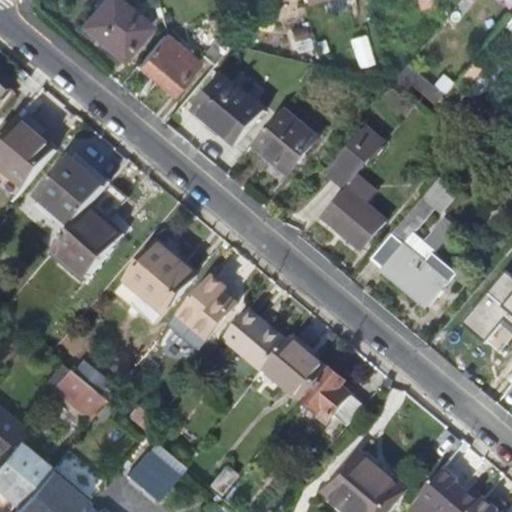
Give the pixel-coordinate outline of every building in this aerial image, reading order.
[(152,29),(116,0),(110,0),(87,29),(126,61),(152,29)] [(200,64),(166,36),(139,68),(172,96),(200,64)] [(405,65),(395,77),(408,88),(413,82),(418,75),(405,65)] [(418,75),(413,82),(423,90),(428,84),(418,75)] [(270,110),(228,76),(198,111),(240,146),(270,110)] [(321,139),(287,111),(257,146),(291,176),(321,139)] [(0,142),(0,179),(20,197),(58,153),(42,139),(44,136),(22,117),(0,142)] [(353,183),(361,173),(374,157),(383,146),(387,141),(370,127),(337,169),(353,183)] [(387,150),(383,146),(374,157),(378,160),(387,150)] [(75,156),(69,163),(86,178),(92,171),(75,156)] [(95,168),(92,171),(86,178),(69,163),(40,197),(76,227),(111,186),(113,184),(95,168)] [(380,189),(361,173),(353,183),(337,169),(332,175),(347,188),(350,187),(370,202),(380,189)] [(129,202),(111,186),(76,227),(54,253),(89,282),(115,251),(98,237),(129,202)] [(390,220),(370,202),(350,187),(347,188),(326,215),(365,249),(390,220)] [(417,207),(373,260),(431,309),(451,284),(405,245),(430,217),(417,207)] [(439,247),(461,231),(452,218),(429,233),(439,247)] [(199,277),(161,245),(130,281),(168,314),(199,277)] [(511,271),(477,311),(503,333),(511,322),(511,271)] [(229,290),(214,278),(182,316),(211,340),(234,314),(219,301),(225,295),(229,290)] [(63,301),(40,281),(29,293),(53,313),(63,301)] [(225,295),(219,301),(234,314),(239,307),(225,295)] [(227,339),(265,372),(268,368),(290,342),(253,310),(227,339)] [(268,368),(306,401),(332,370),(293,338),(290,342),(268,368)] [(95,410),(104,399),(70,371),(48,395),(58,404),(68,394),(63,390),(68,384),(80,394),(79,396),(95,410)] [(344,408),(357,418),(371,402),(335,373),(316,395),(329,406),(332,404),(341,412),(344,408)] [(0,450),(22,425),(0,406),(0,450)] [(109,411),(104,406),(97,414),(103,419),(109,411)] [(137,410),(128,419),(146,434),(154,425),(137,410)] [(0,469),(0,491),(17,506),(46,473),(18,448),(0,469)] [(387,511),(402,495),(379,476),(382,472),(361,454),(328,494),(349,511),(387,511)] [(178,483),(147,456),(128,479),(158,506),(178,483)] [(12,511),(78,511),(80,510),(87,502),(48,470),(46,473),(17,506),(12,511)] [(459,484),(444,471),(422,496),(440,511),(474,511),(480,506),(457,487),(459,484)] [(498,511),(485,500),(480,506),(474,511),(498,511)]
